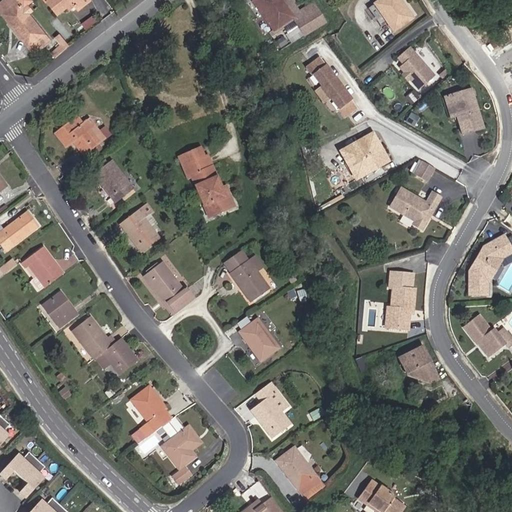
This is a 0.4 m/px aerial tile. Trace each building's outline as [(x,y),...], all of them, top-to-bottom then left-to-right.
[(28,4),(33,1),(32,0),(3,0),(0,3),(0,9),(3,14),(6,12),(16,25),(13,27),(34,53),(43,45),(50,40),(29,14),(24,8),(28,4)] [(47,0),(47,1),(58,15),(68,7),(66,4),(70,1),(72,4),(76,8),(78,6),(77,5),(83,0),(47,0)] [(77,9),(88,0),(83,0),(77,5),(78,6),(76,8),(77,9)] [(272,20),(275,25),(292,16),(280,0),(257,0),(262,6),(260,7),(270,22),(272,20)] [(395,31),(414,17),(403,2),(401,3),(399,0),(379,0),(375,3),(389,21),(395,31)] [(378,20),(383,26),(389,21),(375,3),(369,7),(376,16),(373,18),(376,22),(378,20)] [(29,14),(33,11),(28,4),(24,8),(29,14)] [(316,8),(302,17),(303,19),(309,29),(310,32),(326,22),(316,8)] [(3,14),(13,27),(16,25),(6,12),(3,14)] [(277,28),(292,18),(292,16),(275,25),(277,28)] [(303,19),(298,22),(304,31),(309,29),(303,19)] [(293,20),(286,24),(289,30),(297,26),(293,20)] [(50,53),(54,59),(66,49),(61,43),(50,53)] [(422,89),(438,75),(413,47),(401,58),(407,64),(403,67),(407,72),(412,78),(422,89)] [(345,119),(359,108),(322,58),(308,68),(313,76),(315,75),(323,86),(322,87),(331,100),(332,99),(340,110),(339,111),(345,119)] [(115,81),(120,78),(114,66),(109,69),(115,81)] [(451,66),(443,73),(447,78),(455,71),(451,66)] [(484,128),(473,88),(452,94),(458,116),(463,134),(484,128)] [(446,96),(452,118),(458,116),(452,94),(446,96)] [(414,126),(418,119),(412,115),(408,121),(414,126)] [(70,121),(55,132),(66,148),(74,142),(84,155),(92,150),(95,155),(105,148),(101,143),(99,145),(82,123),(75,128),(70,121)] [(389,160),(374,133),(347,147),(363,175),(389,160)] [(358,178),(363,175),(347,147),(342,150),(358,178)] [(225,197),(221,189),(213,170),(207,156),(204,158),(200,159),(196,150),(179,158),(188,178),(192,177),(209,216),(233,206),(229,196),(225,197)] [(105,160),(91,171),(94,175),(108,163),(105,160)] [(133,189),(111,161),(108,163),(94,175),(116,203),(133,189)] [(426,181),(434,169),(423,162),(415,174),(426,181)] [(414,223),(423,228),(430,216),(428,215),(429,213),(432,213),(442,196),(433,191),(427,202),(402,187),(392,205),(416,220),(414,223)] [(174,213),(179,210),(175,201),(170,203),(174,213)] [(9,206),(7,203),(0,209),(2,211),(9,206)] [(145,204),(120,224),(142,252),(159,239),(144,219),(151,213),(145,204)] [(38,226),(28,212),(5,229),(0,221),(0,244),(5,251),(38,226)] [(489,247),(487,249),(484,247),(471,271),(471,294),(488,294),(488,279),(501,257),(511,251),(511,246),(506,235),(488,245),(489,247)] [(46,287),(62,274),(42,247),(21,263),(25,267),(29,265),(46,287)] [(248,261),(241,251),(238,253),(245,262),(248,261)] [(248,261),(245,262),(238,253),(226,262),(232,272),(230,274),(251,303),(269,290),(256,271),(248,261)] [(262,267),(254,256),(248,261),(256,271),(262,267)] [(0,270),(3,274),(16,264),(12,259),(0,267),(0,270)] [(164,304),(166,302),(175,314),(194,300),(185,288),(183,290),(161,262),(143,277),(164,304)] [(264,268),(259,272),(271,285),(275,282),(264,268)] [(291,284),(296,281),(291,273),(286,276),(291,284)] [(410,311),(411,309),(415,309),(416,289),(415,289),(416,276),(390,274),(389,286),(394,287),(392,307),(389,306),(387,327),(409,329),(410,311)] [(60,327),(77,314),(60,292),(43,305),(60,327)] [(164,304),(173,316),(175,314),(166,302),(164,304)] [(481,315),(466,328),(478,343),(481,341),(492,355),(507,342),(510,346),(511,344),(511,336),(505,327),(499,332),(496,328),(493,331),(481,315)] [(116,342),(112,345),(107,339),(90,317),(72,331),(94,359),(96,358),(103,353),(111,363),(119,374),(137,361),(120,339),(116,342)] [(261,361),(278,348),(258,319),(239,333),(261,361)] [(116,342),(111,336),(107,339),(112,345),(116,342)] [(400,357),(408,373),(432,382),(440,378),(423,345),(400,357)] [(96,358),(104,369),(111,363),(103,353),(96,358)] [(360,366),(365,363),(362,357),(356,358),(360,366)] [(61,382),(66,379),(61,373),(57,377),(61,382)] [(280,412),(268,397),(276,391),(270,384),(255,395),(261,402),(250,410),(272,439),(290,425),(280,412)] [(148,422),(165,409),(149,387),(132,401),(148,422)] [(65,399),(70,395),(65,388),(60,392),(65,399)] [(290,405),(278,389),(276,391),(268,397),(280,412),(290,405)] [(0,445),(9,436),(4,432),(10,425),(0,415),(0,445)] [(171,421),(180,433),(165,444),(172,454),(169,456),(179,469),(195,457),(191,451),(186,445),(196,437),(188,427),(186,428),(177,416),(171,421)] [(191,451),(201,444),(196,437),(186,445),(191,451)] [(165,444),(162,447),(169,456),(172,454),(165,444)] [(301,495),(319,482),(294,448),(276,462),(301,495)] [(43,479),(39,474),(45,467),(29,452),(22,459),(17,455),(0,473),(0,474),(6,480),(14,471),(27,484),(20,492),(26,498),(43,479)] [(403,469),(392,464),(390,468),(397,471),(401,473),(403,469)] [(179,484),(190,475),(185,468),(173,476),(179,484)] [(401,473),(397,471),(390,468),(389,471),(400,476),(401,473)] [(377,505),(375,507),(381,511),(398,511),(403,507),(393,500),(395,498),(379,487),(378,489),(370,483),(358,499),(367,506),(370,500),(377,505)] [(66,511),(52,498),(45,505),(40,501),(29,511),(66,511)] [(281,511),(270,499),(262,506),(267,511),(281,511)] [(367,506),(376,511),(381,511),(375,507),(377,505),(370,500),(367,506)] [(253,511),(262,506),(258,501),(249,507),(252,511),(253,511)]
